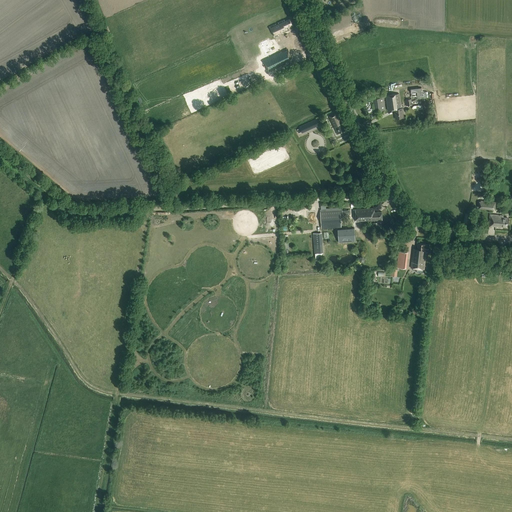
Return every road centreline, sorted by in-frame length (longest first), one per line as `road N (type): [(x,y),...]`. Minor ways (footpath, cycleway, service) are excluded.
road 1 (unclassified): [(511,239),(448,233),(404,210),(300,0)]
road 2 (track): [(316,201),(82,212),(0,153)]
road 3 (track): [(97,511),(146,209)]
road 4 (track): [(179,208),(98,29),(88,24)]
road 5 (track): [(0,268),(76,372),(117,395)]
road 6 (track): [(0,311),(49,194)]
